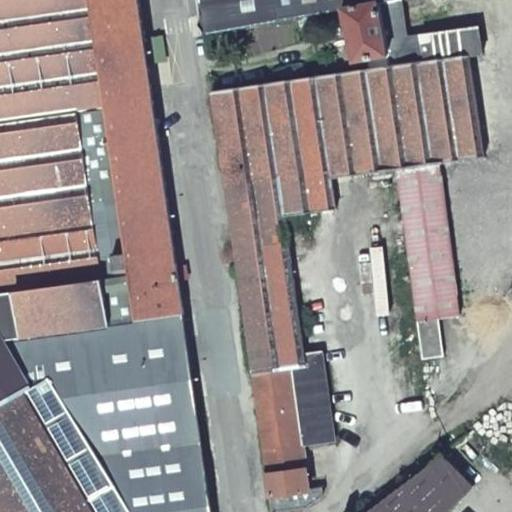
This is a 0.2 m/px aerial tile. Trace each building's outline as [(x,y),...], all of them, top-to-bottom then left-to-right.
[(184,316),(138,0),(0,0),(0,329),(6,340),(184,316)] [(199,0),(204,35),(324,13),(378,4),(400,0),(199,0)] [(387,58),(389,68),(470,58),(484,55),(480,28),(408,38),(401,0),(400,0),(378,4),(387,58)] [(324,13),(335,67),(387,58),(378,4),(324,13)] [(303,338),(285,218),(336,211),(332,179),(396,171),(439,165),(444,165),(445,180),(487,174),(470,58),(389,68),(212,92),(267,475),(306,471),(303,451),(334,446),(323,352),(328,351),(325,335),(303,338)] [(439,165),(396,171),(423,362),(445,358),(440,322),(461,319),(439,165)] [(452,204),(464,291),(511,284),(511,279),(506,235),(511,234),(511,197),(501,199),(501,198),(452,204)] [(50,379),(129,511),(212,511),(184,316),(6,340),(33,387),(50,379)] [(0,405),(33,387),(6,340),(0,329),(0,405)] [(129,511),(50,379),(33,387),(0,405),(0,511),(129,511)] [(448,511),(511,451),(511,404),(509,405),(368,511),(448,511)] [(267,475),(271,511),(283,511),(307,509),(323,497),(323,490),(309,492),(306,471),(267,475)]
